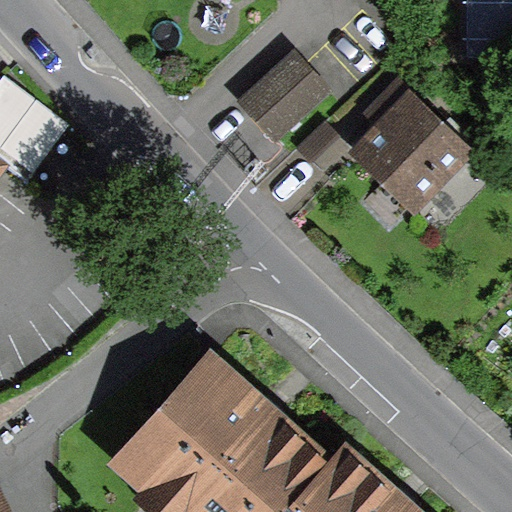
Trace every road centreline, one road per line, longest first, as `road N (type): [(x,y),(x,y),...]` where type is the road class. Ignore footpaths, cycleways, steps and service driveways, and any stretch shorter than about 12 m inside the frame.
road 1 (residential): [(244,246),(511,494)]
road 2 (residential): [(11,0),(244,246)]
road 3 (residential): [(0,454),(244,246)]
